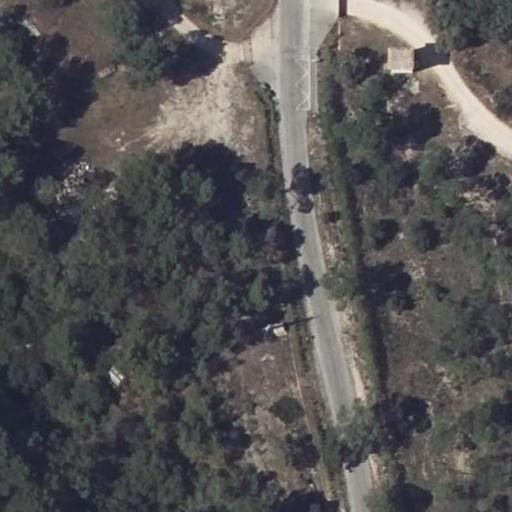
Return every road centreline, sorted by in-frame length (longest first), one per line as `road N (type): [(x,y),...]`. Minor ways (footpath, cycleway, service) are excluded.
road 1 (tertiary): [(287,0),(302,197),(363,511)]
road 2 (track): [(511,141),(478,116),(416,33),(315,0)]
road 3 (track): [(289,53),(237,53),(171,16),(163,0)]
